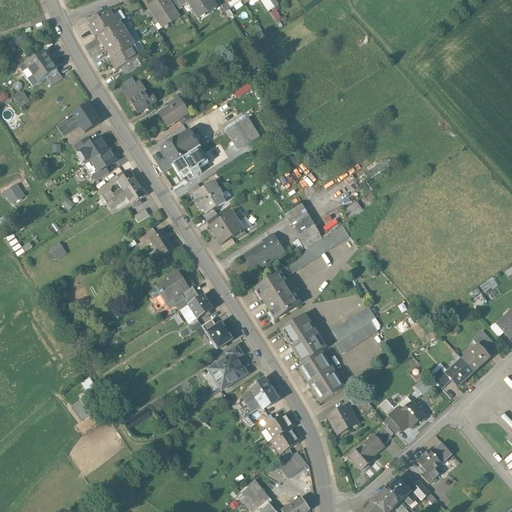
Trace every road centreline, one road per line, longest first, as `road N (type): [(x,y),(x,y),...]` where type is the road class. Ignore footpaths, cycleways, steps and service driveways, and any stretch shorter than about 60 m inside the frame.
road 1 (tertiary): [(64,24),(288,389),(320,469)]
road 2 (track): [(335,0),(511,193)]
road 3 (residential): [(451,413),(352,502),(328,507)]
